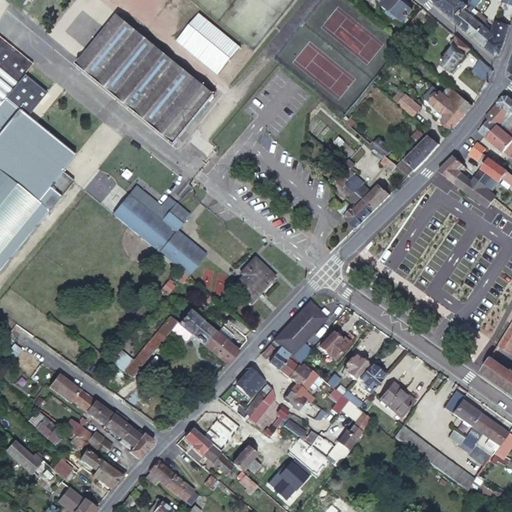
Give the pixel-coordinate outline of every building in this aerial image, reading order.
[(399,0),(376,0),(388,9),(385,12),(399,24),(411,10),(399,0)] [(455,20),(468,4),(462,0),(430,0),(438,6),(455,20)] [(471,0),(468,4),(455,20),(456,21),(468,32),(483,14),(474,7),(480,0),(471,0)] [(242,46),(202,13),(179,40),(220,73),(242,46)] [(497,21),(502,23),(505,15),(500,13),(497,21)] [(119,14),(80,63),(175,143),(215,94),(211,91),(198,79),(119,14)] [(483,14),(468,32),(468,33),(475,38),(484,27),(485,26),(482,23),(486,17),(483,14)] [(506,37),(510,26),(502,23),(497,21),(495,21),(491,32),(494,35),(485,47),(495,55),(500,53),(506,37)] [(391,33),(395,36),(401,30),(397,27),(391,33)] [(484,27),(475,38),(481,44),(485,47),(494,35),(491,32),(484,27)] [(0,269),(59,196),(48,187),(74,155),(38,125),(27,115),(3,96),(21,74),(31,63),(0,37),(0,269)] [(465,45),(456,37),(451,43),(454,46),(440,62),(451,72),(465,56),(464,54),(469,49),(465,45)] [(475,66),(488,78),(493,69),(486,63),(481,59),(475,66)] [(45,93),(21,74),(3,96),(27,115),(45,93)] [(426,97),(431,101),(441,90),(434,85),(426,94),(426,97)] [(460,94),(451,85),(444,93),(451,99),(466,113),(473,105),(460,94)] [(393,99),(398,103),(405,94),(400,90),(393,99)] [(444,93),(441,90),(431,101),(446,114),(442,119),(453,129),(455,126),(462,118),(466,113),(451,99),(444,93)] [(405,94),(398,103),(413,116),(420,107),(405,94)] [(486,117),(489,119),(498,127),(506,116),(511,109),(511,99),(508,97),(504,97),(486,117)] [(511,109),(506,116),(498,127),(502,130),(507,135),(510,131),(511,129),(511,109)] [(481,130),(479,132),(487,138),(493,132),(498,127),(489,119),(488,121),(489,122),(482,130),(481,130)] [(493,132),(487,138),(492,142),(498,147),(505,138),(507,135),(502,130),(498,127),(493,132)] [(418,129),(411,136),(416,141),(423,134),(418,129)] [(439,145),(429,135),(404,160),(416,171),(418,168),(426,160),(436,148),(439,145)] [(505,138),(498,147),(504,151),(511,141),(511,138),(507,135),(505,138)] [(372,141),(370,144),(373,147),(380,153),(386,157),(391,151),(378,140),(375,144),(372,141)] [(478,142),(475,147),(484,153),(487,149),(478,142)] [(484,153),(475,147),(470,153),(476,157),(480,159),(484,153)] [(377,157),(383,161),(386,157),(380,153),(377,157)] [(465,168),(454,156),(450,160),(438,172),(446,177),(454,182),(461,173),(465,168)] [(392,173),(397,167),(388,159),(386,157),(383,161),(381,164),(392,173)] [(511,174),(506,170),(500,165),(491,159),(486,164),(485,166),(503,180),(500,183),(509,190),(511,185),(511,174)] [(347,186),(356,176),(357,174),(346,164),(343,167),(348,172),(338,184),(345,189),(347,186)] [(498,181),(483,168),(480,172),(476,177),(484,187),(483,189),(489,193),(497,181),(498,181)] [(102,169),(85,187),(100,201),(117,183),(102,169)] [(461,173),(454,182),(456,184),(465,191),(487,208),(494,197),(489,193),(483,189),(482,191),(471,183),(472,181),(461,173)] [(347,186),(374,211),(376,208),(384,200),(390,195),(380,186),(371,194),(363,186),(365,184),(356,176),(347,186)] [(475,177),(472,181),(471,183),(482,191),(483,189),(484,187),(476,177),(475,177)] [(137,185),(129,193),(161,220),(175,202),(168,196),(160,205),(137,185)] [(344,218),(355,229),(357,227),(364,220),(374,211),(347,186),(345,189),(343,191),(352,199),(350,201),(356,206),(344,218)] [(186,273),(189,276),(207,254),(177,230),(190,214),(175,202),(161,220),(129,193),(113,212),(136,231),(160,251),(163,254),(177,265),(186,273)] [(331,204),(337,209),(342,203),(336,198),(331,204)] [(511,227),(511,211),(499,200),(491,210),(511,227)] [(347,201),(338,210),(344,216),(352,206),(347,201)] [(239,272),(229,284),(244,297),(253,287),(256,289),(270,273),(249,255),(236,270),(239,272)] [(291,358),(327,319),(308,303),(304,307),(291,322),(276,337),(274,339),(271,342),(279,349),(285,353),(289,356),(290,357),(291,358)] [(191,334),(203,344),(214,330),(190,309),(178,323),(191,334)] [(132,359),(124,370),(126,372),(131,375),(177,322),(169,316),(132,359)] [(187,339),(191,334),(178,323),(177,322),(171,329),(184,340),(187,339)] [(511,347),(511,325),(499,346),(509,352),(511,347)] [(223,326),(218,333),(228,342),(233,335),(223,326)] [(206,346),(226,363),(231,357),(238,350),(228,342),(218,333),(214,330),(203,344),(206,346)] [(334,334),(320,349),(334,362),(350,344),(345,339),(343,341),(334,334)] [(6,337),(3,343),(0,348),(0,354),(11,362),(21,347),(11,340),(6,337)] [(275,349),(269,344),(260,355),(266,359),(275,349)] [(285,353),(279,349),(269,361),(275,365),(279,368),(286,360),(289,356),(285,353)] [(122,352),(113,362),(124,370),(132,359),(122,352)] [(298,369),(301,365),(290,357),(289,356),(286,360),(297,368),(298,369)] [(358,381),(370,366),(357,357),(346,372),(358,381)] [(511,371),(511,372),(490,358),(481,372),(502,387),(511,394),(511,371)] [(41,368),(41,367),(44,364),(36,359),(33,363),(41,368)] [(290,376),(297,368),(286,360),(279,368),(290,376)] [(385,380),(389,375),(380,369),(378,371),(372,367),(362,382),(365,384),(364,385),(371,391),(372,390),(376,392),(385,380)] [(257,374),(250,368),(236,385),(251,399),(266,381),(262,378),(257,374)] [(302,371),(298,369),(297,368),(290,376),(291,376),(298,382),(301,384),(307,377),(308,376),(302,371)] [(318,378),(311,372),(309,375),(308,376),(307,377),(301,384),(298,382),(295,385),(292,389),(302,397),(303,396),(309,401),(308,402),(311,405),(314,402),(315,399),(313,396),(315,394),(309,389),(313,384),(319,389),(324,383),(318,378)] [(446,377),(440,373),(434,381),(431,385),(437,389),(446,377)] [(68,381),(58,374),(49,387),(69,402),(71,400),(79,389),(68,381)] [(339,381),(334,376),(327,385),(332,389),(339,381)] [(393,383),(380,399),(400,416),(413,400),(393,383)] [(272,388),(268,384),(259,394),(245,411),(249,415),(273,389),(272,388)] [(86,412),(94,401),(80,390),(79,389),(71,400),(86,412)] [(249,415),(249,416),(255,421),(276,398),(273,389),(249,415)] [(284,399),(294,406),(302,397),(292,389),(284,399)] [(337,394),(334,391),(329,398),(337,406),(335,408),(339,411),(336,414),(339,416),(341,414),(343,411),(350,403),(345,400),(337,394)] [(461,401),(465,397),(458,393),(447,409),(472,427),(459,446),(484,464),(488,457),(492,452),(495,449),(501,441),(506,434),(495,425),(461,401)] [(34,403),(37,406),(42,399),(38,396),(34,403)] [(95,419),(103,408),(96,402),(94,401),(86,412),(95,419)] [(361,412),(359,411),(356,408),(350,403),(343,411),(359,425),(366,416),(365,415),(364,414),(361,412)] [(283,419),(290,411),(282,405),(276,412),(279,415),(283,419)] [(315,419),(320,410),(312,405),(307,414),(315,419)] [(106,427),(114,416),(106,410),(103,408),(95,419),(106,427)] [(37,410),(27,421),(56,443),(64,433),(44,416),(37,410)] [(242,411),(239,415),(245,420),(248,417),(242,411)] [(117,413),(114,416),(126,424),(128,421),(117,413)] [(268,429),(272,432),(280,422),(283,419),(279,415),(268,429)] [(126,424),(114,416),(106,427),(111,431),(123,439),(131,428),(126,424)] [(263,438),(238,416),(229,426),(254,448),(263,438)] [(248,417),(245,420),(251,424),(262,434),(264,430),(255,421),(249,416),(248,417)] [(374,422),(366,416),(359,425),(350,436),(347,434),(339,444),(329,457),(338,464),(343,459),(348,452),(352,447),(364,434),(374,422)] [(285,422),(302,437),(305,434),(306,432),(289,417),(285,422)] [(80,427),(85,421),(83,419),(81,418),(77,424),(80,427)] [(394,419),(386,431),(391,435),(394,437),(402,425),(394,419)] [(81,440),(86,432),(80,427),(77,424),(71,420),(65,428),(67,429),(71,432),(74,434),(78,437),(81,440)] [(432,463),(465,489),(468,485),(473,478),(454,463),(430,445),(404,425),(396,436),(432,463)] [(267,438),(272,432),(268,429),(266,427),(264,430),(262,434),(264,436),(267,438)] [(131,428),(123,439),(133,447),(130,451),(137,459),(144,452),(151,445),(152,441),(139,431),(138,433),(131,428)] [(208,441),(193,429),(186,436),(204,453),(205,452),(211,445),(208,441)] [(305,440),(311,445),(319,435),(312,429),(306,435),(305,434),(302,437),(305,440)] [(453,429),(448,436),(459,444),(464,437),(453,429)] [(86,443),(87,442),(92,436),(86,432),(81,440),(84,442),(86,443)] [(95,449),(96,447),(103,438),(95,432),(92,436),(87,442),(95,449)] [(267,438),(274,444),(278,438),(272,432),(267,438)] [(80,448),(84,442),(81,440),(78,437),(74,434),(71,437),(69,441),(80,448)] [(501,441),(495,449),(500,453),(502,455),(511,442),(511,437),(506,434),(501,441)] [(96,447),(105,454),(112,445),(103,438),(96,447)] [(28,475),(30,473),(39,479),(50,466),(41,459),(39,462),(24,449),(13,440),(2,453),(28,475)] [(211,445),(205,452),(229,474),(236,467),(234,465),(231,462),(223,455),(211,445)] [(242,472),(243,473),(247,477),(263,459),(246,445),(231,462),(234,465),(236,467),(242,472)] [(96,470),(103,461),(93,453),(94,451),(91,449),(90,450),(88,450),(82,458),(96,470)] [(61,456),(51,468),(63,477),(72,466),(61,456)] [(124,474),(125,473),(106,458),(103,461),(96,470),(93,474),(111,488),(115,484),(124,474)] [(165,466),(159,460),(149,472),(150,473),(146,478),(156,486),(160,481),(166,486),(175,475),(169,470),(165,466)] [(249,493),(256,485),(251,480),(247,477),(243,473),(239,479),(246,487),(244,489),(249,493)] [(219,481),(211,474),(204,482),(212,490),(216,485),(219,481)] [(176,476),(175,475),(166,486),(167,487),(169,489),(186,502),(194,492),(194,491),(187,485),(176,476)] [(227,495),(230,491),(220,482),(219,481),(216,485),(227,495)] [(92,511),(95,508),(83,499),(82,497),(78,494),(74,492),(69,487),(58,500),(68,509),(72,511),(92,511)] [(198,495),(194,492),(186,502),(190,505),(198,495)] [(135,500),(129,496),(127,498),(125,501),(129,504),(132,505),(135,500)] [(149,511),(150,511),(152,511),(161,502),(158,499),(149,511)] [(126,511),(130,507),(124,502),(120,508),(118,510),(120,511),(123,509),(125,511),(126,511)] [(174,511),(161,502),(152,511),(174,511)]
